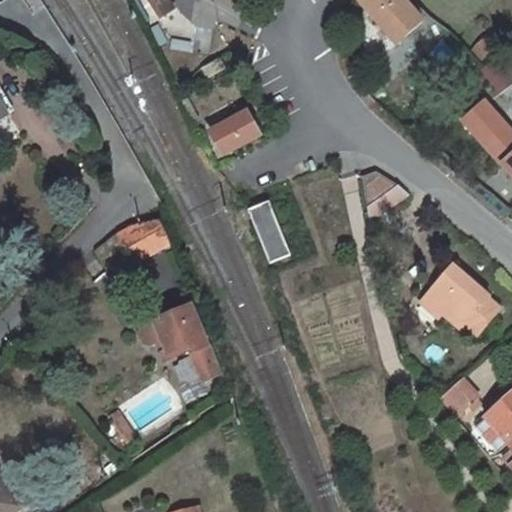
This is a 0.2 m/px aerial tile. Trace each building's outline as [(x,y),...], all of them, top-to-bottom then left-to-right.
[(170,0),(145,0),(157,19),(175,7),(170,0)] [(359,0),(358,1),(397,47),(423,25),(402,0),(359,0)] [(224,71),(219,61),(204,68),(210,78),(224,71)] [(511,127),(488,102),(462,122),(510,173),(511,175),(511,127)] [(257,109),(262,117),(269,113),(264,105),(257,109)] [(225,155),(233,152),(260,136),(248,114),(213,134),(225,155)] [(511,175),(510,173),(501,181),(511,192),(511,175)] [(409,197),(408,193),(399,188),(378,175),(364,180),(369,208),(372,223),(409,197)] [(291,256),(270,203),(249,211),(270,264),(291,256)] [(139,223),(132,228),(94,253),(107,272),(130,257),(134,263),(171,244),(162,221),(139,223)] [(467,328),(491,301),(454,268),(427,300),(446,317),(463,333),(467,328)] [(446,317),(427,300),(421,306),(440,324),(446,317)] [(479,338),(502,311),(491,301),(467,328),(479,338)] [(218,376),(191,309),(142,329),(139,335),(143,343),(149,345),(156,342),(164,362),(178,357),(176,352),(188,347),(190,352),(203,383),(218,376)] [(465,382),(444,402),(459,418),(480,398),(465,382)] [(507,443),(511,448),(511,400),(488,422),(507,443)] [(507,443),(488,422),(479,430),(498,451),(507,443)] [(88,477),(95,488),(119,470),(111,461),(88,477)] [(0,482),(0,511),(15,511),(20,509),(0,482)]
